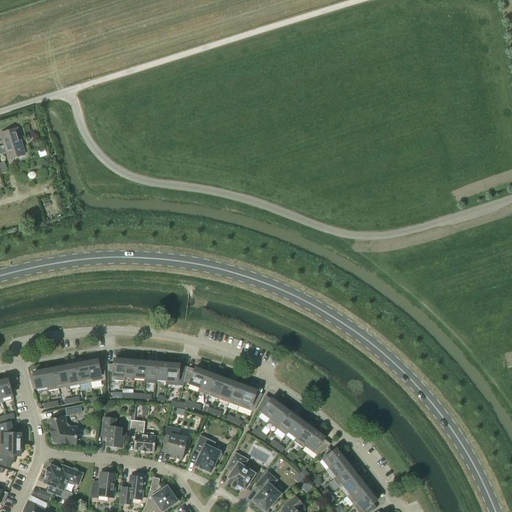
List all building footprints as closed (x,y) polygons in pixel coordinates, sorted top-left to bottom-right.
[(4,162),(0,163),(0,154),(7,152),(9,160),(25,155),(17,129),(1,134),(5,146),(0,147),(0,173),(7,172),(4,162)] [(45,149),(38,151),(40,158),(47,156),(45,149)] [(124,377),(125,361),(114,360),(113,365),(113,372),(112,380),(124,381),(124,377)] [(87,363),(91,383),(105,380),(104,364),(99,365),(98,361),(87,363)] [(136,362),(125,361),(124,377),(134,378),(136,362)] [(134,378),(145,379),(147,363),(136,362),(134,378)] [(87,363),(76,365),(80,385),(91,383),(87,363)] [(145,379),(144,383),(156,384),(157,380),(156,380),(157,364),(147,363),(145,379)] [(168,364),(157,364),(156,380),(157,380),(166,381),(167,381),(168,364)] [(167,381),(166,381),(166,385),(183,386),(185,382),(186,370),(179,370),(179,365),(168,364),(167,381)] [(80,385),(76,365),(66,367),(69,387),(80,385)] [(66,367),(55,369),(59,389),(69,387),(66,367)] [(59,389),(55,369),(44,371),(47,387),(48,391),(59,389)] [(185,382),(200,388),(206,372),(195,369),(193,373),(186,370),(185,382)] [(47,387),(44,371),(33,373),(35,382),(31,382),(33,390),(47,387)] [(200,388),(198,392),(209,396),(216,376),(206,372),(200,388)] [(216,376),(209,396),(219,399),(226,380),(216,376)] [(8,380),(0,382),(0,393),(2,403),(13,400),(8,380)] [(236,384),(226,380),(219,399),(229,403),(236,384)] [(236,384),(229,403),(239,407),(246,387),(236,384)] [(257,391),(246,387),(239,407),(253,412),(261,397),(255,395),(257,391)] [(271,419),(280,406),(271,399),(261,412),(270,418),(271,419)] [(179,403),(178,408),(192,411),(193,408),(194,403),(195,403),(185,400),(184,404),(179,403)] [(67,416),(82,413),(80,406),(66,409),(67,416)] [(271,419),(270,418),(268,422),(277,428),(289,412),(280,406),(271,419)] [(298,418),(289,412),(277,428),(286,435),(288,432),(288,431),(298,418)] [(76,445),(78,428),(70,427),(66,424),(64,417),(48,421),(54,442),(76,445)] [(122,448),(123,437),(121,437),(122,429),(115,428),(116,419),(104,418),(102,434),(106,435),(108,436),(107,446),(109,447),(110,449),(115,449),(117,447),(122,448)] [(306,425),(298,418),(288,431),(288,432),(296,438),(297,438),(306,425)] [(154,452),(155,437),(153,437),(153,434),(147,433),(146,436),(143,436),(144,427),(137,426),(137,422),(131,421),(129,437),(135,438),(134,450),(139,451),(141,452),(144,452),(146,452),(146,451),(154,452)] [(0,445),(23,445),(23,437),(21,437),(21,434),(10,434),(7,424),(0,425),(0,445)] [(297,438),(296,438),(294,441),(303,448),(305,446),(304,446),(315,431),(306,425),(297,438)] [(187,440),(187,438),(179,436),(181,431),(166,427),(162,443),(168,444),(165,454),(171,455),(171,457),(182,460),(186,447),(187,446),(188,441),(187,440)] [(258,437),(261,432),(254,428),(251,433),(258,437)] [(324,438),(315,431),(304,446),(305,446),(318,456),(328,446),(322,441),(324,438)] [(267,436),(261,432),(258,437),(264,441),(267,436)] [(220,454),(220,452),(213,449),(215,443),(200,436),(194,450),(201,453),(195,466),(202,469),(210,473),(217,459),(219,460),(222,455),(220,454)] [(276,448),(279,444),(273,440),(269,444),(276,448)] [(285,449),(279,444),(276,448),(282,453),(285,449)] [(23,445),(0,445),(0,464),(7,467),(10,457),(20,457),(20,453),(23,453),(23,445)] [(330,468),(343,458),(336,449),(323,459),(330,468)] [(292,462),(296,458),(290,453),(286,457),(292,462)] [(245,489),(255,474),(243,467),(247,460),(235,454),(228,469),(233,472),(233,471),(235,472),(227,483),(234,488),(235,487),(241,491),(243,488),(245,489)] [(330,468),(326,470),(333,479),(349,466),(343,458),(330,468)] [(301,473),(304,470),(299,464),(295,468),(301,473)] [(48,468),(45,474),(47,474),(44,483),(50,486),(47,493),(55,496),(70,502),(73,494),(64,491),(68,481),(79,485),(83,474),(77,472),(78,470),(73,468),(73,470),(62,466),(61,470),(51,466),(49,469),(48,468)] [(356,475),(349,466),(333,479),(340,488),(356,475)] [(310,475),(304,470),(301,473),(306,479),(310,475)] [(93,481),(92,484),(91,498),(98,499),(98,497),(114,498),(116,475),(115,474),(114,473),(110,472),(108,474),(100,473),(99,482),(93,481)] [(280,495),(281,495),(280,494),(270,486),(275,480),(267,473),(255,486),(261,491),(254,499),(253,499),(253,500),(254,501),(265,511),(266,511),(280,495)] [(307,480),(301,474),(295,480),(301,486),(307,480)] [(356,475),(340,488),(347,496),(363,483),(356,475)] [(145,486),(145,483),(144,482),(144,478),(130,477),(129,489),(127,491),(122,491),(120,504),(131,505),(132,499),(142,500),(143,487),(145,486)] [(175,505),(179,502),(173,494),(172,495),(167,488),(158,494),(156,492),(150,490),(154,478),(153,478),(146,506),(142,511),(163,511),(174,503),(175,505)] [(318,487),(322,484),(317,478),(313,482),(318,487)] [(301,487),(306,493),(307,492),(309,494),(314,489),(307,482),(301,487)] [(363,483),(347,496),(353,505),(369,492),(363,483)] [(52,495),(39,490),(39,491),(34,489),(32,495),(49,501),(52,495)] [(327,498),(331,495),(326,489),(322,492),(327,498)] [(369,492),(353,505),(359,511),(362,511),(376,501),(369,492)] [(331,495),(327,498),(331,504),(336,501),(331,495)] [(299,511),(298,510),(303,506),(295,497),(283,507),(287,511),(299,511)] [(28,502),(23,511),(44,511),(45,511),(35,506),(36,505),(28,502)]
